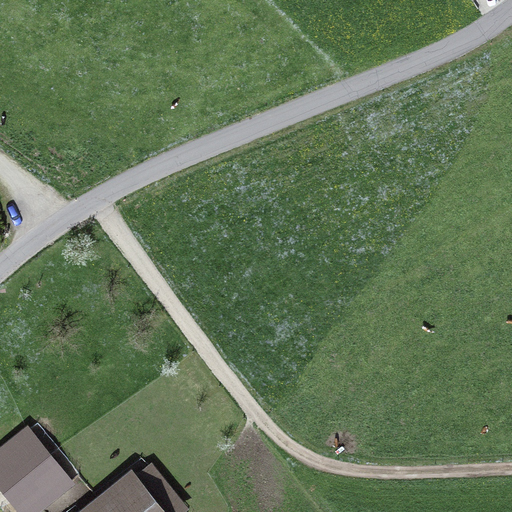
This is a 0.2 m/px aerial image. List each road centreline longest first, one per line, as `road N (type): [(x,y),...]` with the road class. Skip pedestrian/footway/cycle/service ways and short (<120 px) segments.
road 1 (unclassified): [(511,10),(413,64),(132,178),(0,267)]
road 2 (track): [(511,468),(354,471),(295,451),(263,422),(94,199)]
